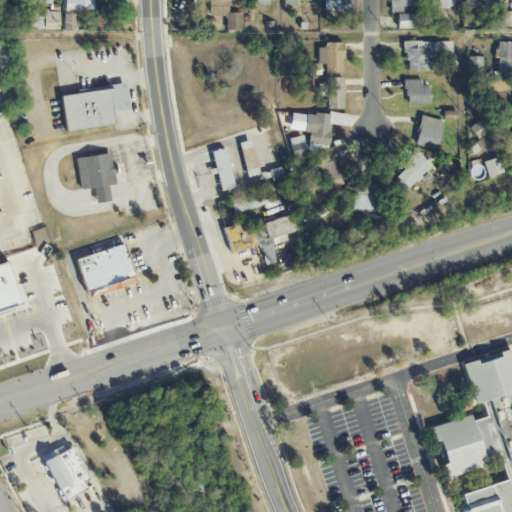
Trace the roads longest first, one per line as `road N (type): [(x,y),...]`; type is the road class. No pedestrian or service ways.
road 1 (primary): [(0,402),(511,234)]
road 2 (tertiary): [(151,0),(170,159),(223,329)]
road 3 (residential): [(223,329),(285,511)]
road 4 (residential): [(374,140),(371,0)]
